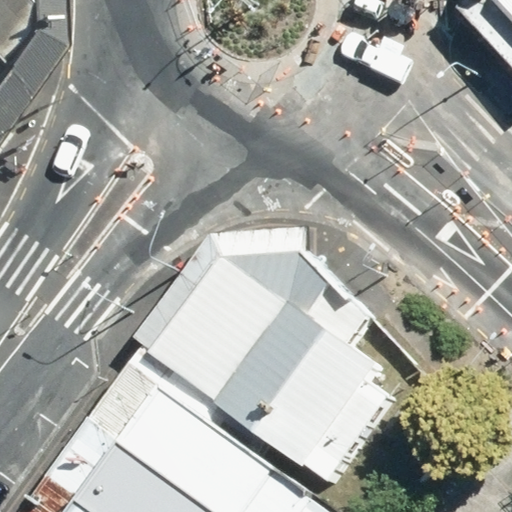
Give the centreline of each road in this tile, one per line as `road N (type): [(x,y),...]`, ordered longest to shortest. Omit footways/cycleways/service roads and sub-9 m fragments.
road 1 (secondary): [(246,145),(76,305),(0,361)]
road 2 (secondary): [(0,360),(27,271),(115,71)]
road 3 (secondary): [(511,267),(291,138)]
road 4 (secondary): [(387,41),(511,232)]
road 5 (secondary): [(246,145),(171,126),(115,71)]
road 6 (secondary): [(387,41),(366,83),(333,116),(291,138)]
